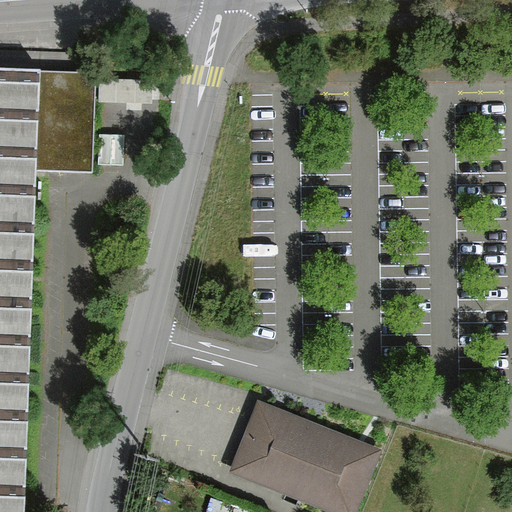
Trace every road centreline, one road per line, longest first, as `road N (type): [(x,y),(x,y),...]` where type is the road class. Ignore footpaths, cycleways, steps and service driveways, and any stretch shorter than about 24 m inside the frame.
road 1 (residential): [(213,36),(103,511)]
road 2 (residential): [(0,8),(134,0)]
